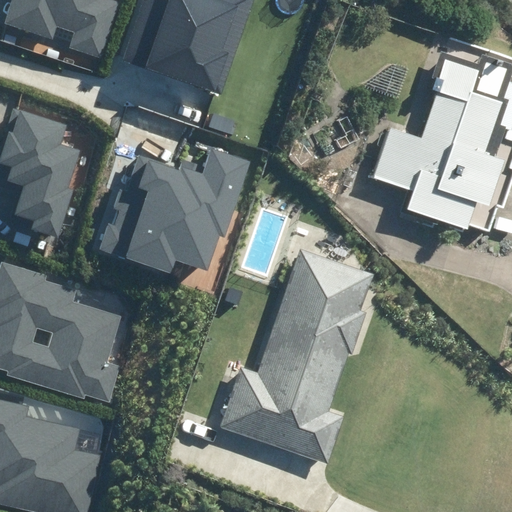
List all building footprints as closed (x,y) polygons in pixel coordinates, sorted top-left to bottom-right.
[(68,48),(103,59),(121,4),(107,0),(14,0),(8,23),(54,38),(58,27),(73,32),(68,48)] [(146,0),(125,60),(220,93),(252,0),(146,0)] [(409,218),(470,238),(511,112),(511,78),(461,61),(431,151),(397,140),(381,189),(415,200),(409,218)] [(31,231),(59,240),(74,189),(69,188),(80,151),(61,145),(67,124),(15,109),(0,157),(0,160),(12,164),(7,180),(24,186),(16,214),(35,219),(31,231)] [(108,224),(100,251),(170,273),(174,259),(209,270),(219,236),(226,238),(250,161),(211,149),(206,166),(183,159),(181,168),(141,155),(130,191),(121,188),(114,209),(118,210),(113,225),(108,224)] [(254,369),(240,364),(218,426),(328,466),(346,415),(327,408),(348,352),(352,353),(365,315),(358,312),(372,273),(298,246),(254,369)] [(0,367),(6,370),(5,374),(83,397),(84,393),(111,401),(121,367),(108,363),(121,317),(75,303),(79,289),(46,279),(47,274),(2,261),(0,266),(0,367)] [(0,505),(32,511),(88,511),(101,456),(76,451),(81,428),(27,417),(29,406),(0,399),(0,505)]
